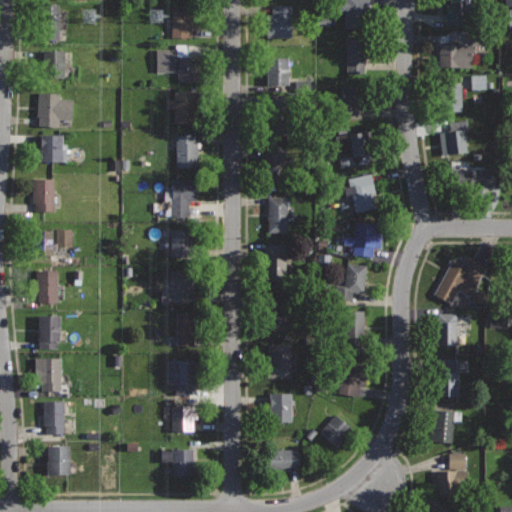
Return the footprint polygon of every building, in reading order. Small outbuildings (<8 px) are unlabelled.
[(369,0),(338,0),(338,11),(345,11),(344,27),(364,27),(364,12),(369,12),(369,0)] [(470,0),(449,0),(449,4),(446,4),(445,24),(474,25),(475,3),(470,3),(470,0)] [(201,4),(173,3),(171,36),(191,37),(191,26),(200,27),(201,4)] [(60,5),(42,4),(42,39),(59,39),(60,5)] [(292,5),(272,5),(272,16),(266,16),(266,36),(292,36),(292,5)] [(365,37),(347,37),(347,73),(363,73),(363,61),(365,61),(365,37)] [(472,43),(439,43),(439,66),(472,66),(472,43)] [(188,44),(176,44),(176,48),(156,48),(156,72),(177,72),(177,80),(200,80),(199,57),(188,57),(188,44)] [(64,51),(42,51),(42,78),(63,78),(64,51)] [(288,56),(266,56),(267,85),(289,84),(288,56)] [(484,74),(468,75),(469,89),(485,88),(484,74)] [(460,83),(440,84),(442,110),(462,109),(460,83)] [(363,86),(336,86),(336,102),(345,102),(345,117),(364,116),(363,86)] [(195,90),(175,90),(175,98),(166,98),(165,108),(175,108),(174,122),(195,123),(195,90)] [(39,92),(37,124),(56,125),(56,118),(72,119),(73,99),(59,98),(60,93),(39,92)] [(289,109),(272,109),(272,135),(289,135),(289,109)] [(280,137),(276,111),(264,113),(268,139),(280,137)] [(464,129),(439,132),(442,154),(467,151),(464,129)] [(367,130),(336,135),(341,166),(372,162),(367,130)] [(195,133),(176,134),(176,167),(198,166),(198,142),(196,142),(195,133)] [(62,134),(40,134),(40,160),(65,160),(66,143),(62,143),(62,134)] [(285,148),(265,149),(265,183),(294,183),(294,156),(285,156),(285,148)] [(494,169),(452,168),(452,186),(494,186),(494,169)] [(371,172),(348,177),(349,186),(344,187),(346,196),(352,195),(355,211),(375,207),(372,195),(376,194),(371,172)] [(54,178),(33,178),(33,201),(36,201),(36,210),(54,210),(54,178)] [(197,178),(171,178),(171,216),(188,216),(188,199),(196,199),(197,178)] [(287,196),(267,196),(267,231),(287,231),(287,196)] [(356,222),(355,236),(343,235),(342,245),(354,246),(353,253),(372,255),(373,246),(380,247),(382,232),(374,231),(375,224),(356,222)] [(69,229),(53,228),(53,246),(69,246),(69,229)] [(52,229),(31,229),(32,257),(52,257),(52,229)] [(193,229),(171,229),(171,255),(194,255),(193,229)] [(296,242),(263,243),(264,281),(286,280),(286,258),(296,258),(296,242)] [(451,262),(432,293),(451,304),(459,291),(469,297),(487,266),(466,254),(458,267),(451,262)] [(347,263),(344,285),(334,283),(332,298),(351,300),(352,290),(363,292),(367,265),(347,263)] [(56,268),(36,268),(35,302),(56,302),(56,268)] [(194,269),(169,270),(170,283),(160,283),(161,295),(169,295),(169,301),(190,300),(189,292),(195,292),(194,269)] [(285,299),(263,299),(263,326),(285,326),(285,299)] [(364,309),(339,311),(342,350),(367,347),(364,309)] [(196,312),(177,312),(177,344),(196,344),(196,312)] [(489,327),(504,327),(504,313),(489,312),(489,327)] [(456,313),(438,313),(438,320),(435,320),(435,344),(456,344),(456,313)] [(59,314),(39,314),(38,347),(59,347),(59,314)] [(291,343),(269,344),(269,360),(267,360),(267,377),(291,376),(291,343)] [(344,356),(339,392),(358,395),(359,386),(364,387),(368,359),(344,356)] [(61,358),(36,358),(36,389),(61,389),(61,358)] [(456,358),(435,358),(435,395),(458,395),(458,371),(456,371),(456,358)] [(199,359),(166,359),(166,382),(175,382),(175,393),(199,393),(199,359)] [(291,392),(269,393),(270,421),(291,421),(291,392)] [(63,401),(42,401),(43,433),(64,432),(63,401)] [(198,404),(172,405),(172,430),(192,430),(192,418),(198,418),(198,404)] [(430,408),(428,439),(452,440),(453,421),(460,421),(461,410),(430,408)] [(334,414),(319,431),(336,447),(352,430),(334,414)] [(69,446),(48,446),(49,475),(70,474),(69,446)] [(193,447),(160,448),(161,461),(173,460),(173,475),(194,474),(193,447)] [(300,448),(268,448),(268,470),(300,470),(300,448)] [(435,470),(435,494),(466,494),(466,470),(435,470)]
